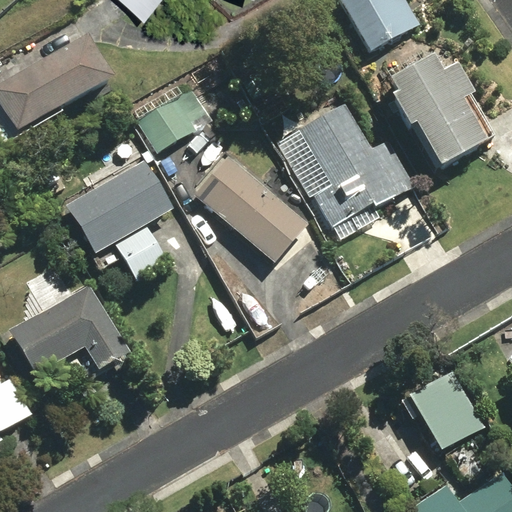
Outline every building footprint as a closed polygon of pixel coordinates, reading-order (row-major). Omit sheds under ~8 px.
[(118,0),(134,11),(141,0),(118,0)] [(394,3),(391,0),(345,0),(333,7),(366,63),(416,33),(397,1),(394,3)] [(256,36),(221,55),(253,116),(288,97),(256,36)] [(0,89),(0,130),(8,146),(107,93),(82,45),(0,89)] [(406,143),(430,186),(478,159),(454,117),(466,110),(448,79),(434,87),(426,71),(378,98),(386,112),(382,115),(400,147),(406,143)] [(132,126),(154,161),(208,126),(186,91),(132,126)] [(299,188),(334,249),(355,236),(348,225),(365,216),(367,220),(413,193),(385,145),(366,157),(341,113),(273,149),(294,191),(299,188)] [(188,205),(268,275),(304,235),(224,164),(188,205)] [(116,267),(130,292),(160,275),(139,236),(163,222),(135,172),(58,216),(94,280),(116,267)] [(60,368),(75,393),(123,366),(81,294),(1,340),(28,387),(60,368)] [(453,373),(409,400),(442,455),(487,429),(453,373)] [(511,375),(497,384),(511,409),(511,375)] [(0,445),(23,433),(1,393),(0,393),(0,445)] [(511,511),(511,501),(496,478),(448,508),(438,492),(406,511),(511,511)]
